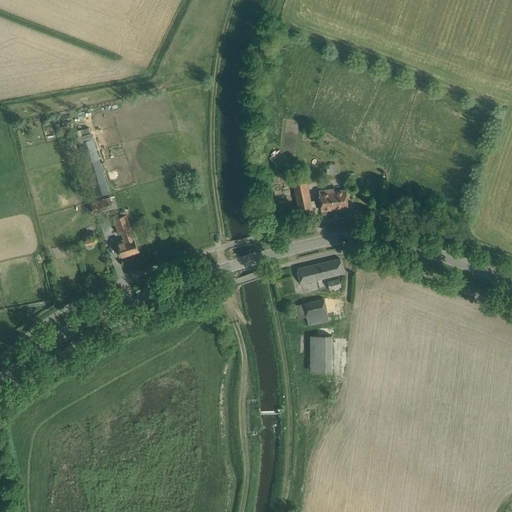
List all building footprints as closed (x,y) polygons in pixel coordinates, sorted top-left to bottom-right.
[(90,134),(78,137),(95,195),(106,192),(108,192),(93,139),(91,140),(90,134)] [(270,157),(278,166),(289,156),(280,147),(270,157)] [(292,182),(299,214),(313,212),(304,173),(293,176),(294,181),(292,182)] [(334,189),(319,191),(321,211),(348,207),(346,190),(334,191),(334,189)] [(109,197),(97,201),(98,203),(94,204),(96,212),(100,211),(101,213),(113,209),(109,197)] [(129,232),(132,231),(125,211),(119,213),(120,216),(114,218),(119,234),(122,233),(129,231),(129,232)] [(124,239),(116,242),(121,257),(138,251),(132,231),(129,232),(129,231),(122,233),(124,239)] [(340,259),(298,269),(301,284),(343,274),(340,259)] [(332,289),(332,293),(341,291),(338,278),(327,281),(329,289),(332,289)] [(328,319),(323,298),(295,305),(298,318),(306,316),(308,324),(328,319)] [(160,329),(153,332),(156,340),(163,337),(160,329)] [(310,372),(332,372),(332,334),(309,335),(310,372)] [(318,385),(318,398),(333,399),(333,386),(318,385)]
